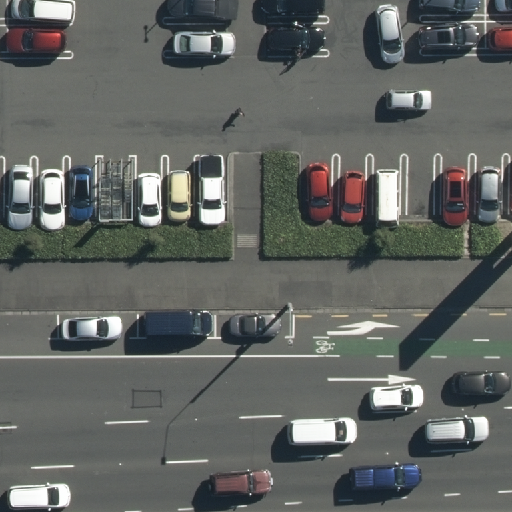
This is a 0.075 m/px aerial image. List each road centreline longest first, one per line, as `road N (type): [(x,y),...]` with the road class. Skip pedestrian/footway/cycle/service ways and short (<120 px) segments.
road 1 (primary): [(0,472),(450,456),(511,442)]
road 2 (primary): [(0,379),(511,384)]
